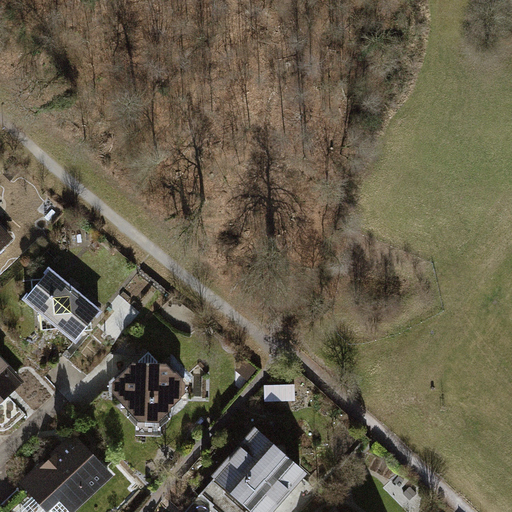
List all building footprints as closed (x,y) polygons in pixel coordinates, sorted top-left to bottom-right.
[(0,230),(0,247),(8,239),(0,230)] [(101,310),(50,268),(25,298),(76,341),(101,310)] [(0,397),(20,379),(0,357),(0,397)] [(132,359),(106,385),(138,418),(159,419),(188,386),(166,362),(132,359)] [(247,511),(289,511),(318,479),(256,425),(209,479),(247,511)] [(72,511),(113,474),(73,432),(21,482),(49,511),(72,511)]
